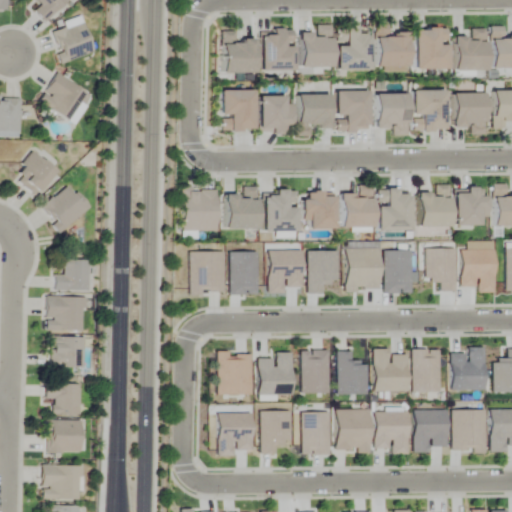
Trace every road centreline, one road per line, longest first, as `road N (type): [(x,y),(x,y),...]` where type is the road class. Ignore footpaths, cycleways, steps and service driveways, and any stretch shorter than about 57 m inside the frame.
road 1 (secondary): [(128,0),(112,511)]
road 2 (secondary): [(138,511),(152,0)]
road 3 (residential): [(511,482),(198,484),(180,468),(185,336),(198,325)]
road 4 (residential): [(511,319),(198,325)]
road 5 (residential): [(511,1),(205,5)]
road 6 (residential): [(511,159),(211,162)]
road 7 (residential): [(211,162),(189,146),(193,19),(205,5)]
road 8 (residential): [(6,229),(8,393)]
